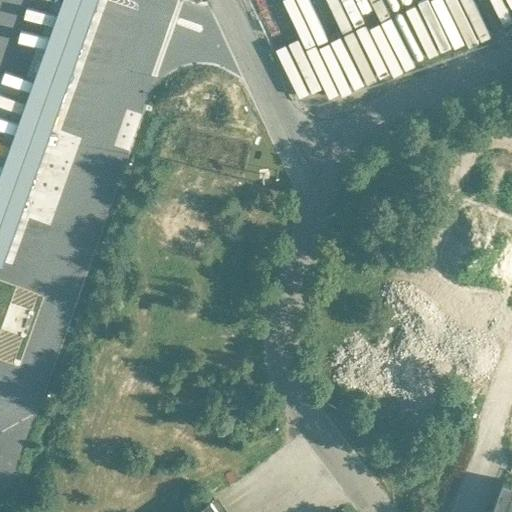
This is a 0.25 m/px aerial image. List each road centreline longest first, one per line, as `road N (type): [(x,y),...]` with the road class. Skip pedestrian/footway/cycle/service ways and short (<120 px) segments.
road 1 (unclassified): [(377,511),(280,369),(278,327),(322,196)]
road 2 (unclassified): [(322,196),(356,134),(387,110),(511,62)]
road 3 (unclassified): [(322,196),(226,0)]
